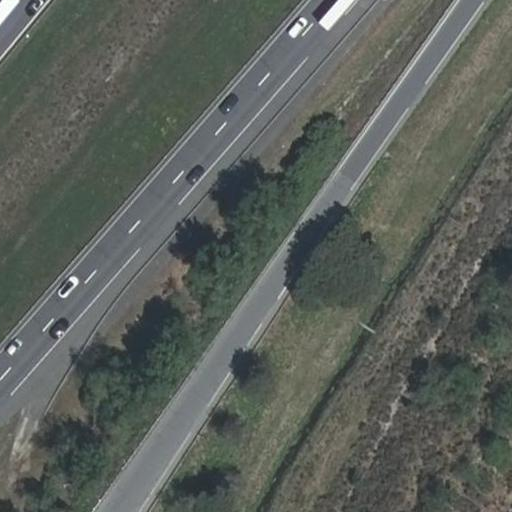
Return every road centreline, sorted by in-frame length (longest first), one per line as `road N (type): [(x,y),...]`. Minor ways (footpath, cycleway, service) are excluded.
road 1 (motorway): [(122,511),(474,0)]
road 2 (motorway): [(0,384),(340,0)]
